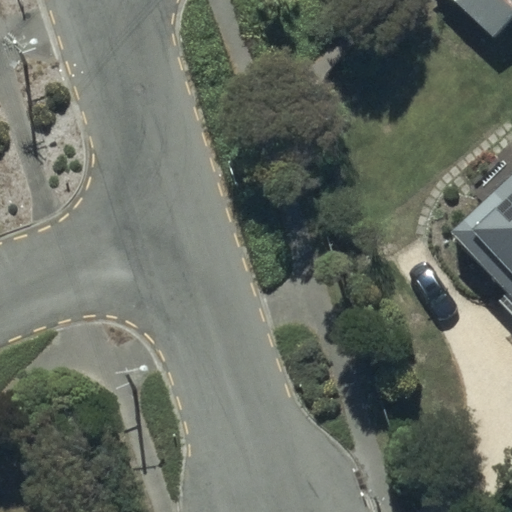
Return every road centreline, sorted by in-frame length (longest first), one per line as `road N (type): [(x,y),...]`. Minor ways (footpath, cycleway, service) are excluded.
road 1 (residential): [(281,511),(186,224)]
road 2 (residential): [(186,224),(112,0)]
road 3 (residential): [(0,288),(186,224)]
